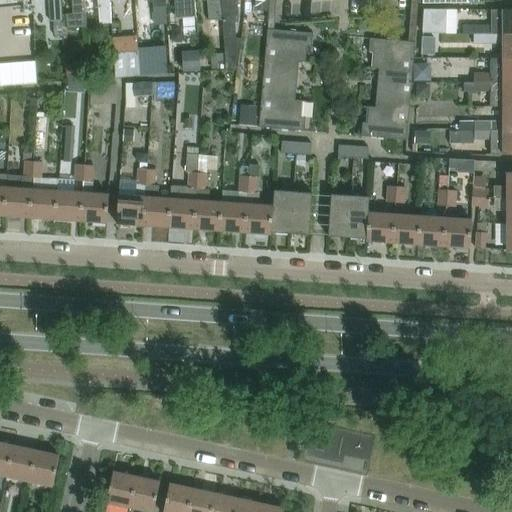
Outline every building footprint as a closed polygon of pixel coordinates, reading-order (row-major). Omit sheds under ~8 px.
[(0,0),(0,9),(33,6),(32,0),(0,0)] [(59,0),(48,0),(50,21),(53,21),(54,30),(62,30),(59,0)] [(71,0),(72,14),(85,13),(83,0),(71,0)] [(97,0),(99,24),(111,23),(109,0),(97,0)] [(197,15),(195,0),(174,0),(176,17),(197,15)] [(222,20),(220,0),(203,0),(205,21),(222,20)] [(220,0),(222,20),(227,70),(237,69),(241,38),(236,39),(235,22),(238,22),(236,0),(220,0)] [(511,33),(511,8),(502,9),(502,10),(490,10),(490,25),(462,25),(462,33),(472,33),(511,33)] [(422,10),(421,34),(445,35),(446,11),(423,10),(422,10)] [(86,28),(85,13),(72,14),(65,14),(66,29),(86,28)] [(415,28),(416,13),(409,13),(408,27),(415,28)] [(414,42),(415,28),(408,27),(407,42),(414,42)] [(312,33),(273,30),(267,29),(264,59),(298,62),(309,63),(309,62),(305,61),(306,47),(311,47),(312,33)] [(511,57),(511,33),(472,33),(472,42),(501,42),(501,58),(511,57)] [(414,42),(407,42),(369,38),(368,52),(372,52),(371,67),(366,67),(366,68),(378,69),(412,72),(414,42)] [(153,52),(139,52),(140,76),(164,74),(162,50),(152,50),(153,52)] [(140,76),(139,52),(115,54),(116,77),(140,76)] [(511,57),(501,58),(489,58),(489,72),(473,72),(473,81),(511,81),(511,57)] [(294,100),(298,62),(264,59),(261,97),(294,100)] [(26,61),(15,62),(16,85),(27,84),(26,61)] [(15,62),(4,63),(5,86),(16,85),(15,62)] [(408,110),(411,83),(412,72),(378,69),(374,107),(408,110)] [(511,106),(511,81),(473,81),(463,81),(463,90),(489,90),(489,106),(502,106),(511,106)] [(91,104),(113,103),(113,85),(90,86),(91,104)] [(306,101),(294,100),(261,97),(258,127),(303,131),(304,117),(300,117),(301,102),(306,103),(306,101)] [(59,99),(58,111),(75,112),(76,100),(59,99)] [(406,140),(408,110),(374,107),(363,106),(363,108),(368,108),(366,123),(362,122),(360,136),(406,140)] [(511,130),(511,106),(502,106),(502,121),(473,121),(473,130),(511,130)] [(65,127),(63,162),(70,162),(72,127),(65,127)] [(511,155),(511,130),(473,130),(473,139),(491,139),(491,155),(511,155)] [(290,154),(291,142),(281,141),(280,153),(290,154)] [(300,155),(301,143),(291,142),(290,154),(300,155)] [(311,143),(301,143),(300,155),(310,155),(311,143)] [(347,158),(348,146),(338,145),(337,157),(347,158)] [(357,158),(358,147),(348,146),(347,158),(357,158)] [(368,147),(358,147),(357,158),(367,159),(368,147)] [(192,229),(197,172),(198,154),(190,154),(187,188),(170,186),(169,199),(167,227),(192,229)] [(28,218),(30,189),(31,177),(32,162),(24,161),(23,177),(21,177),(20,189),(5,188),(3,216),(28,218)] [(41,163),(32,162),(31,177),(40,178),(41,163)] [(82,181),(83,165),(75,165),(74,180),(82,181)] [(92,166),(83,165),(82,181),(91,181),(92,166)] [(270,235),(270,233),(272,206),(258,205),(259,193),(256,193),(258,166),(248,165),(248,177),(246,193),(246,204),(245,204),(243,233),(270,235)] [(144,197),(145,185),(146,169),(138,168),(136,197),(118,196),(116,224),(142,226),(144,197)] [(155,170),(146,169),(145,185),(154,186),(155,170)] [(197,172),(192,229),(217,231),(220,202),(207,201),(208,189),(204,189),(205,173),(197,172)] [(493,187),(493,199),(506,199),(511,198),(511,172),(505,172),(506,187),(493,187)] [(246,193),(248,177),(239,176),(238,192),(246,193)] [(56,191),(54,220),(79,221),(81,193),(82,181),(74,180),(57,179),(56,191)] [(488,181),(472,180),(471,197),(487,198),(488,181)] [(81,193),(79,221),(105,223),(107,195),(90,193),(91,181),(82,181),(81,193)] [(144,197),(142,226),(167,227),(169,199),(158,198),(159,186),(154,186),(145,185),(144,197)] [(394,203),(395,188),(386,187),(385,203),(394,203)] [(403,188),(395,188),(394,203),(402,204),(403,188)] [(54,220),(56,191),(30,189),(28,218),(54,220)] [(445,207),(446,191),(437,190),(436,206),(445,207)] [(289,234),(292,192),(273,191),(272,206),(270,233),(289,234)] [(454,191),(446,191),(445,207),(453,207),(454,191)] [(312,193),(311,193),(292,192),(289,234),(309,235),(312,193)] [(346,238),(349,196),(330,195),(327,237),(346,238)] [(365,239),(367,213),(368,197),(349,196),(346,238),(365,239)] [(486,207),(487,198),(471,197),(470,206),(486,207)] [(243,233),(245,204),(220,202),(217,231),(243,233)] [(391,243),(393,215),(367,213),(365,239),(365,241),(391,243)] [(416,245),(418,217),(393,215),(391,243),(416,245)] [(442,247),(444,219),(418,217),(416,245),(442,247)] [(470,221),(444,219),(442,247),(469,249),(470,221)] [(484,234),(476,233),(475,249),(483,250),(484,234)] [(0,475),(5,477),(12,446),(0,443),(0,475)] [(27,482),(34,451),(12,446),(5,477),(27,482)] [(51,487),(58,456),(34,451),(27,482),(51,487)] [(128,508),(134,477),(112,472),(105,503),(128,508)] [(148,511),(151,511),(158,482),(134,477),(128,508),(148,511)] [(185,511),(191,489),(168,484),(161,511),(185,511)] [(209,511),(214,494),(191,489),(185,511),(209,511)] [(234,511),(237,499),(214,494),(209,511),(234,511)] [(257,511),(259,504),(237,499),(234,511),(257,511)]
